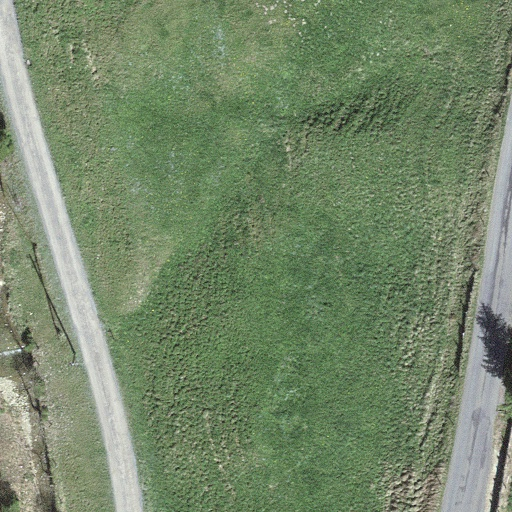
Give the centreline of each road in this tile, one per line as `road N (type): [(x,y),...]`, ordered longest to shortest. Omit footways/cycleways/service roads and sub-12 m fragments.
road 1 (track): [(0,29),(33,164),(92,341),(130,511)]
road 2 (unclassified): [(511,242),(463,511)]
